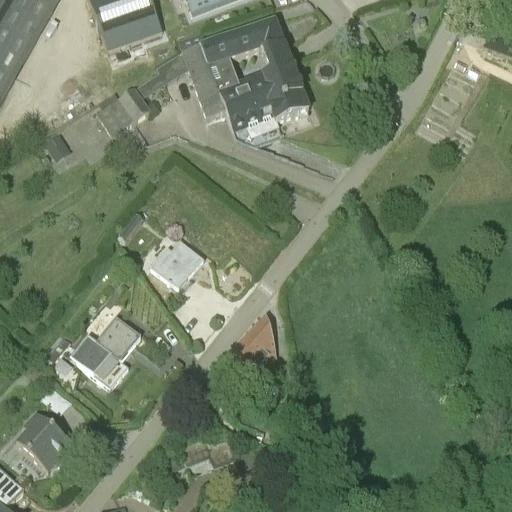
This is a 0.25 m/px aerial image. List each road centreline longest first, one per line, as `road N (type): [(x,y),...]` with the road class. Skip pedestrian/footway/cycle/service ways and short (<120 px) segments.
road 1 (unclassified): [(86,511),(393,124)]
road 2 (residential): [(393,124),(366,53),(320,0)]
road 3 (unclassified): [(393,124),(462,0)]
